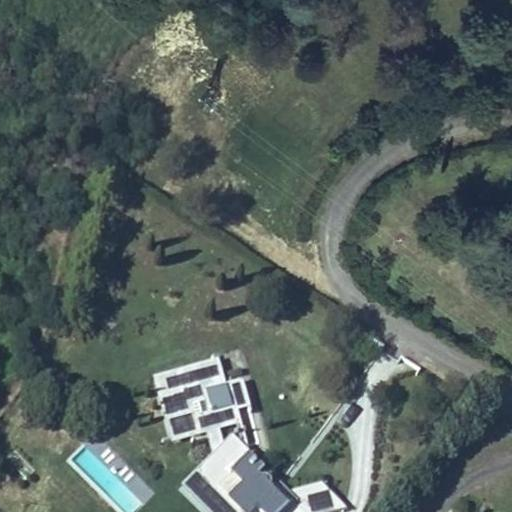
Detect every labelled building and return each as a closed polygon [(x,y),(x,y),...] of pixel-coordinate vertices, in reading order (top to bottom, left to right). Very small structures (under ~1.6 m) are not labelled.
[(217,365),(180,376),(182,382),(219,372),(217,365)] [(180,376),(166,380),(171,401),(165,403),(176,440),(193,436),(196,446),(213,442),(219,460),(205,474),(243,511),(301,511),(288,497),(280,502),(271,493),(275,489),(276,486),(275,483),(272,481),(268,482),(263,486),(259,481),(267,473),(267,469),(263,461),(254,457),(244,454),(243,449),(227,454),(220,430),(237,425),(233,412),(249,408),(242,382),(223,387),(219,372),(182,382),(180,376)] [(166,380),(159,382),(165,403),(171,401),(166,380)] [(243,511),(205,474),(188,490),(209,511),(243,511)] [(320,487),(288,497),(301,511),(325,511),(340,507),(320,487)]
